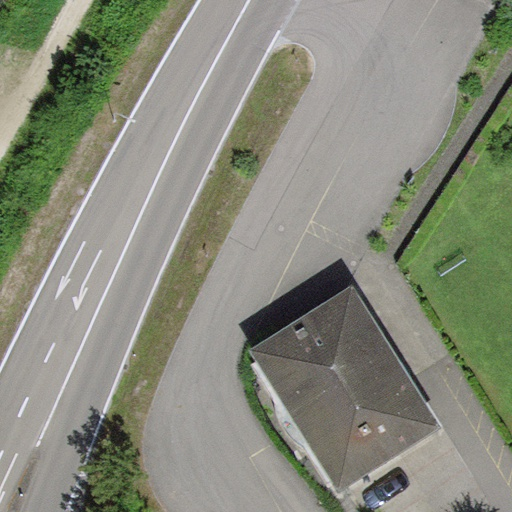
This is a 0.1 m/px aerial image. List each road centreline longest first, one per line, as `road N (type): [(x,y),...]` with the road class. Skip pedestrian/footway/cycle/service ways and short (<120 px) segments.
road 1 (residential): [(378,27),(274,217),(195,400),(196,474),(226,511)]
road 2 (primary): [(43,511),(224,45)]
road 3 (primary): [(224,45),(147,136),(0,445)]
